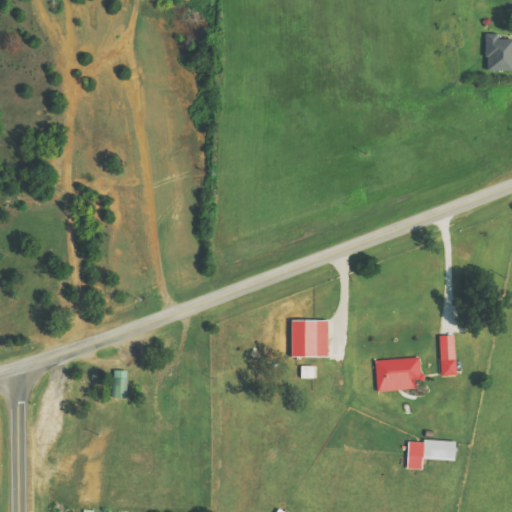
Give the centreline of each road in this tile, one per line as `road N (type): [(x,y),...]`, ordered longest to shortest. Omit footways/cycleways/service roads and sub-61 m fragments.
road 1 (tertiary): [(511,186),(0,371)]
road 2 (tertiary): [(17,511),(15,368)]
